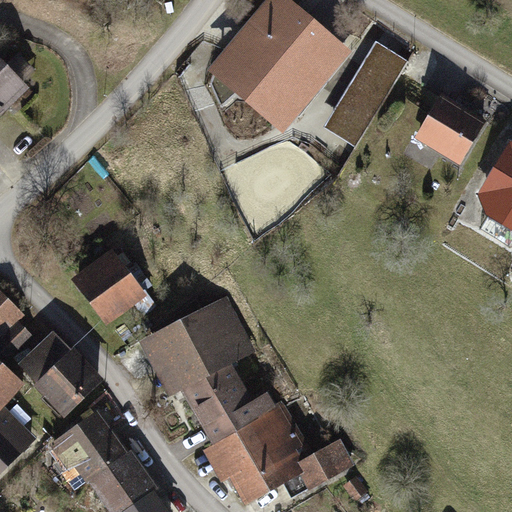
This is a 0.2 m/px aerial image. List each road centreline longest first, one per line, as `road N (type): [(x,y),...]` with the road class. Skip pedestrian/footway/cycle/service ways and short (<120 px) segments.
road 1 (residential): [(0,256),(119,376),(162,454),(215,511)]
road 2 (residential): [(205,0),(130,95),(0,214)]
road 3 (residential): [(511,80),(375,0)]
